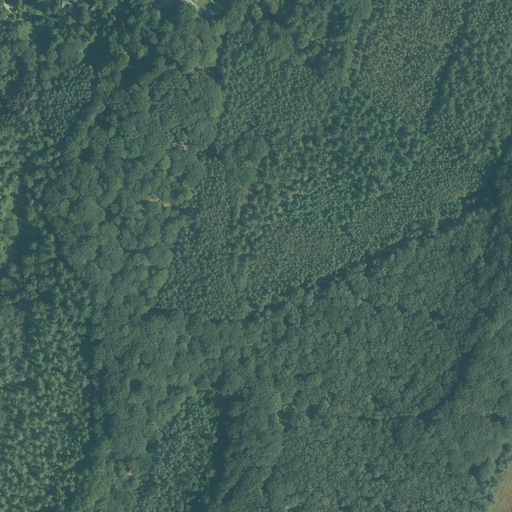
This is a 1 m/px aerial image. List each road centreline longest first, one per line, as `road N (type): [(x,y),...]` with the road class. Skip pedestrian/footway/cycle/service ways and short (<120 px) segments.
road 1 (track): [(511,190),(239,320)]
road 2 (track): [(239,320),(160,365),(129,393),(114,418),(94,511)]
road 3 (track): [(498,174),(422,134),(473,0)]
road 4 (track): [(0,132),(81,105),(118,106),(130,40)]
road 5 (track): [(130,27),(127,43),(92,47),(42,24),(0,28)]
